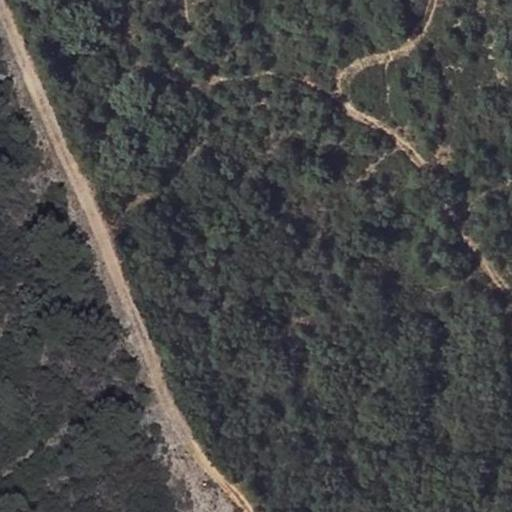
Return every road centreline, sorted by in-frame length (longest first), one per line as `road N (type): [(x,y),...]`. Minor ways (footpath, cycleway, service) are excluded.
road 1 (track): [(0,0),(198,464),(243,511)]
road 2 (track): [(511,295),(410,152),(349,109),(343,82),(360,60),(404,52),(431,0)]
road 3 (track): [(0,471),(55,441),(174,405)]
